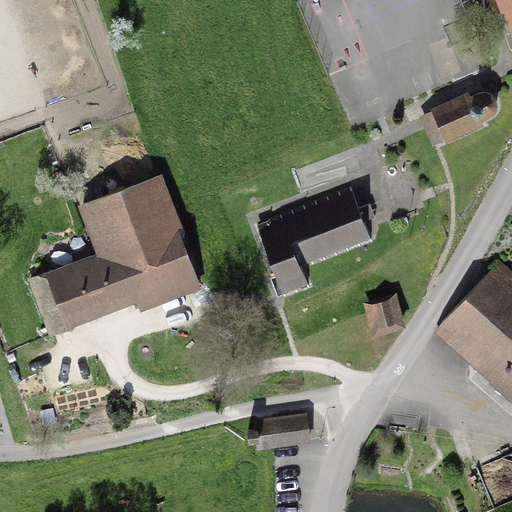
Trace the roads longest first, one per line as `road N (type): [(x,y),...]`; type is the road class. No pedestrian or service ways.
road 1 (residential): [(0,455),(50,452),(328,395),(369,402)]
road 2 (residential): [(511,169),(369,402)]
